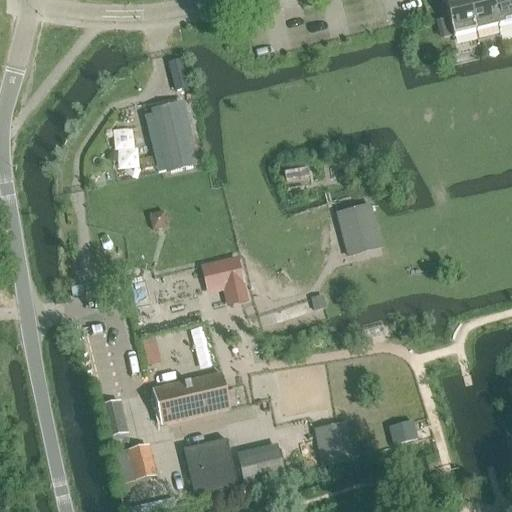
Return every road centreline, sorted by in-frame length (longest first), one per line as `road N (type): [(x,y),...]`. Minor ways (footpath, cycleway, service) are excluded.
road 1 (residential): [(70,511),(0,155)]
road 2 (residential): [(0,138),(30,0)]
